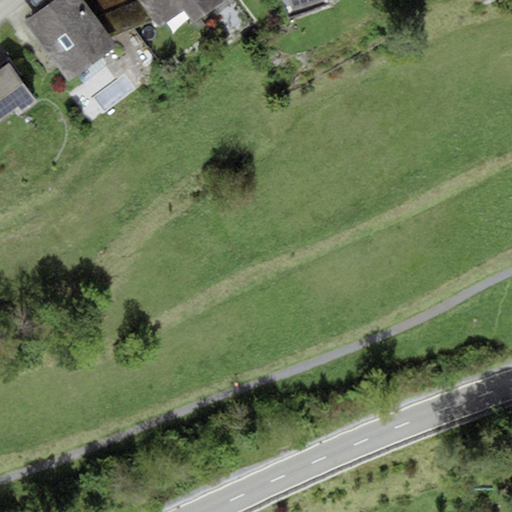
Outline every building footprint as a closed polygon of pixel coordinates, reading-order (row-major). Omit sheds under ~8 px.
[(82,0),(53,0),(23,22),(68,82),(117,46),(110,37),(82,0)] [(153,21),(138,0),(82,0),(110,37),(153,21)] [(225,0),(138,0),(153,21),(159,29),(183,11),(192,24),(225,0)] [(288,0),(292,11),(323,0),(288,0)] [(0,122),(17,110),(22,116),(38,104),(8,63),(0,68),(0,122)]
